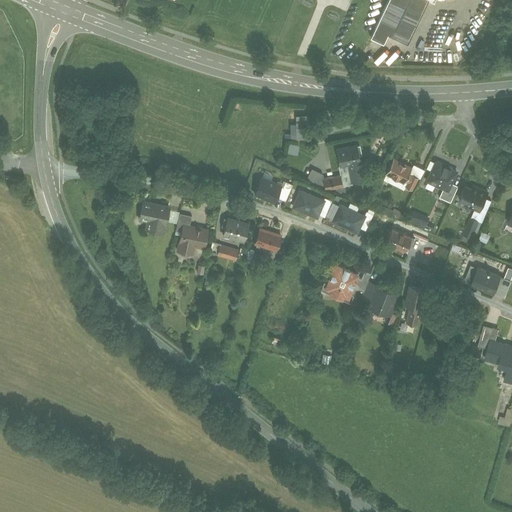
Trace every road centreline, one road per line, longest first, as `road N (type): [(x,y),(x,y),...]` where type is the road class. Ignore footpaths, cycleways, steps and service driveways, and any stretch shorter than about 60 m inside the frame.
road 1 (residential): [(511,306),(231,198),(142,177),(44,167)]
road 2 (tertiary): [(44,167),(65,230),(112,296),(373,511)]
road 3 (secondary): [(468,94),(289,83),(67,9)]
road 4 (tertiary): [(67,9),(46,67),(44,167)]
